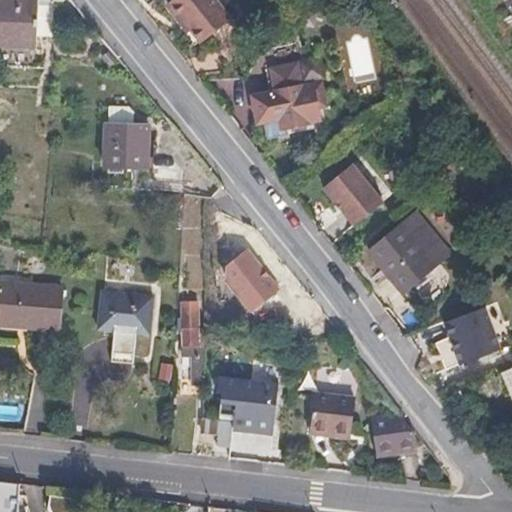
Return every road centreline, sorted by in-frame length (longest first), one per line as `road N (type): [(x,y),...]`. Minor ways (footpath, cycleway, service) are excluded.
road 1 (residential): [(511,509),(100,0)]
road 2 (tertiary): [(0,460),(365,501)]
